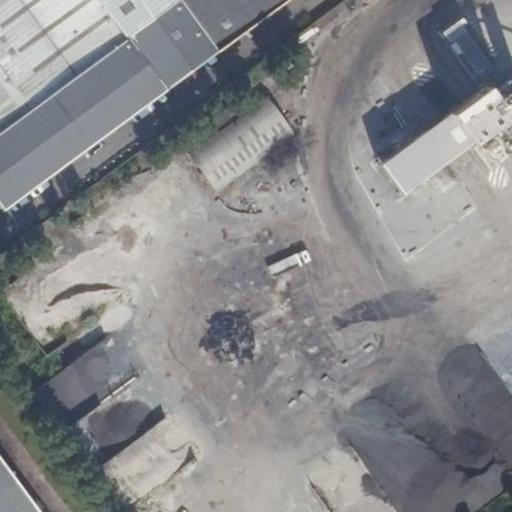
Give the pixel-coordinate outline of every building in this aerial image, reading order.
[(0,0),(0,210),(2,211),(287,0),(0,0)] [(297,97),(343,62),(332,48),(285,82),(297,97)] [(446,114),(445,114),(468,143),(506,116),(483,86),(446,114)] [(191,153),(251,108),(243,97),(182,141),(191,153)] [(265,97),(251,108),(191,153),(187,155),(215,192),(294,134),(265,97)] [(468,144),(445,114),(377,164),(400,195),(468,144)] [(261,171),(222,199),(236,218),(275,189),(261,171)] [(335,276),(314,291),(360,356),(381,340),(335,276)] [(0,511),(38,511),(0,460),(0,511)]
